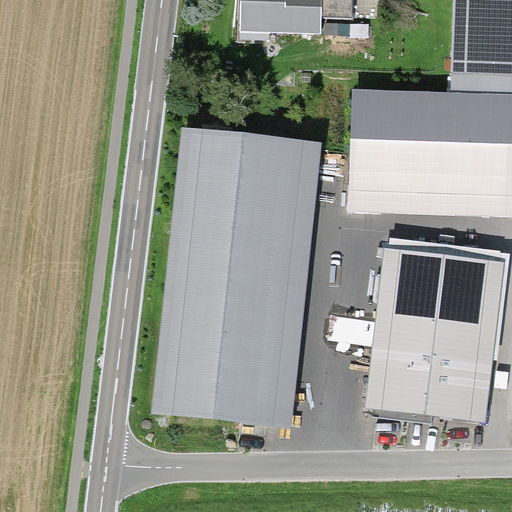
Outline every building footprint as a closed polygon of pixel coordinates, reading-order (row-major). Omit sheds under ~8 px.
[(241,0),(241,35),(320,36),(321,19),(352,20),(352,0),(241,0)] [(511,0),(454,0),(453,75),(511,76),(511,0)] [(509,104),(358,99),(355,188),(506,192),(509,104)] [(294,150),(190,137),(161,412),(266,426),(294,150)] [(496,264),(395,257),(375,415),(478,424),(496,264)]
